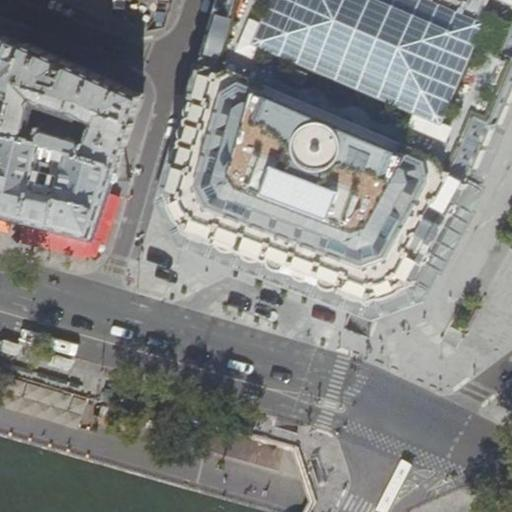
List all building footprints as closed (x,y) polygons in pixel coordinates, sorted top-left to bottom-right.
[(511,0),(224,0),(198,93),(170,194),(188,230),(200,235),(342,289),(374,300),(411,287),(412,286),(425,261),(458,198),(470,175),(511,79),(511,0)] [(3,36),(0,34),(0,97),(13,102),(18,83),(16,82),(26,46),(3,36)] [(27,45),(26,46),(16,82),(18,83),(13,102),(10,114),(6,133),(80,154),(116,166),(118,167),(128,135),(134,124),(133,123),(137,109),(142,96),(69,63),(27,45)] [(0,132),(4,134),(6,133),(10,114),(0,111),(0,132)] [(0,215),(25,221),(46,227),(91,239),(103,204),(107,194),(116,166),(80,154),(6,133),(4,134),(0,156),(0,215)] [(22,233),(94,252),(99,236),(113,195),(107,194),(103,204),(91,239),(46,227),(25,221),(22,233)]
